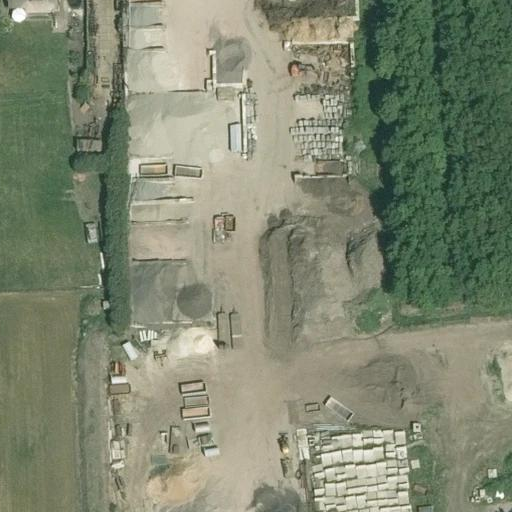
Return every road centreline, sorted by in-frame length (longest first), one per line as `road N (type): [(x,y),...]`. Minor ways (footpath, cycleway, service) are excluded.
road 1 (track): [(275,364),(511,330)]
road 2 (track): [(231,493),(276,399),(255,268)]
